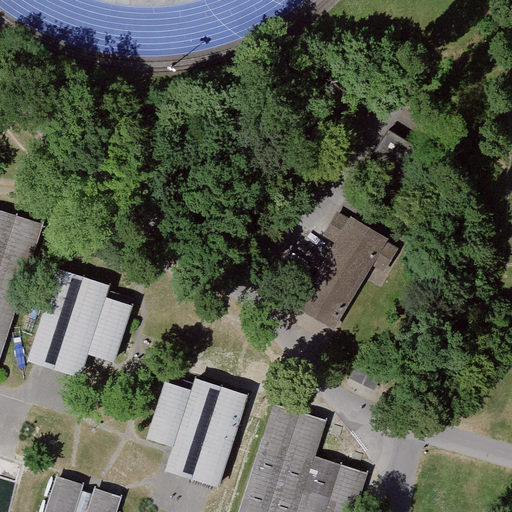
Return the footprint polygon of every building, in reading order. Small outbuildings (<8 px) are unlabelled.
[(324,0),(305,16),(274,33),(245,45),(217,56),(170,64),(128,60),(92,55),(60,46),(29,32),(2,15),(0,13),(0,21),(26,36),(59,51),(80,58),(169,71),(169,76),(215,73),(283,40),(286,43),(333,10),(335,13),(349,0),(324,0)] [(414,152),(389,138),(374,161),(400,175),(414,152)] [(0,378),(49,229),(0,213),(0,378)] [(384,245),(336,219),(323,244),(335,250),(295,317),(334,338),(384,245)] [(95,360),(122,369),(140,314),(112,305),(117,290),(62,272),(33,365),(88,383),(95,360)] [(385,376),(360,364),(353,379),(378,391),(385,376)] [(256,401),(201,383),(195,399),(170,391),(154,439),(153,444),(162,447),(180,453),(171,479),(218,495),(224,497),(256,401)] [(274,413),(240,511),(358,511),(368,482),(313,464),(324,429),(274,413)] [(121,511),(125,502),(96,492),(93,499),(84,496),(86,490),(58,481),(48,511),(121,511)]
